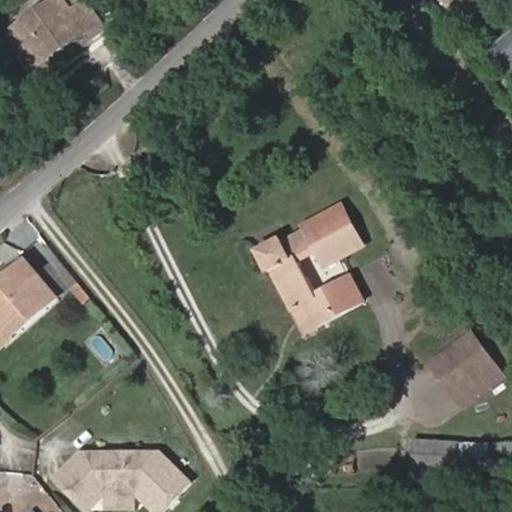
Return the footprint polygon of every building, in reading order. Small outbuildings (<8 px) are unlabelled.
[(50,0),(20,20),(15,36),(39,70),(64,53),(59,46),(90,25),(92,28),(106,18),(93,0),(85,0),(78,4),(75,0),(50,0)] [(484,0),(443,0),(442,2),(470,24),(487,2),(484,0)] [(502,61),(511,52),(511,33),(493,50),(502,61)] [(511,72),(511,52),(502,61),(511,73),(511,72)] [(305,307),(317,329),(366,303),(354,280),(320,298),(302,263),(320,253),(328,268),(366,248),(344,206),(306,227),(309,231),(284,244),(282,241),(261,253),(271,273),(273,272),(295,312),(297,311),(305,307)] [(73,277),(41,242),(28,254),(60,288),(73,277)] [(29,261),(0,285),(0,316),(17,336),(61,298),(29,261)] [(309,334),(317,329),(305,307),(297,311),(309,334)] [(0,339),(6,346),(17,336),(0,316),(0,339)] [(458,396),(497,366),(474,335),(434,364),(458,396)] [(497,366),(458,396),(467,408),(507,378),(497,366)] [(414,463),(440,465),(460,465),(460,443),(415,441),(414,463)] [(460,443),(460,465),(479,466),(480,445),(460,443)] [(162,511),(194,482),(164,451),(137,452),(132,456),(122,456),(118,452),(82,453),(56,477),(78,501),(96,484),(105,494),(140,492),(159,511),(162,511)] [(440,465),(414,463),(413,478),(439,479),(440,465)] [(96,484),(78,501),(88,511),(105,494),(96,484)] [(140,507),(140,492),(105,494),(106,510),(140,507)]
